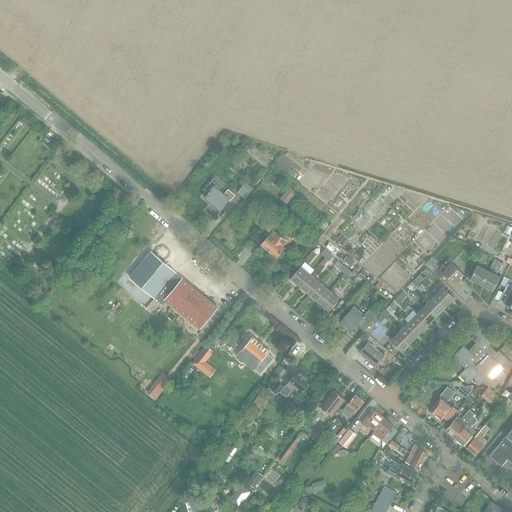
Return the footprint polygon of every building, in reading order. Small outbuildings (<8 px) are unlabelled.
[(82,174),(86,178),(94,171),(90,166),(82,174)] [(223,194),(219,191),(223,186),(213,178),(204,189),(208,193),(204,198),(211,203),(212,203),(219,209),(228,199),(230,200),(234,195),(227,189),(223,194)] [(298,178),(288,188),(294,195),(305,184),(298,178)] [(274,185),(280,190),(283,186),(278,181),(274,185)] [(245,182),(237,192),(244,198),(253,188),(245,182)] [(286,204),(294,194),(287,189),(279,199),(286,204)] [(269,233),(279,220),(280,218),(273,213),(271,214),(269,212),(263,220),(263,219),(259,224),(269,233)] [(500,242),(509,226),(500,221),(492,237),(500,242)] [(286,234),(284,238),(273,230),(269,236),(268,235),(260,245),(276,258),(284,249),(284,250),(292,239),(286,234)] [(337,251),(328,243),(326,247),(334,254),(337,251)] [(324,258),(328,253),(324,249),(320,254),(324,258)] [(150,252),(129,277),(154,297),(167,308),(170,304),(199,328),(216,307),(150,252)] [(329,261),(333,257),(328,253),(324,258),(329,261)] [(483,264),(487,256),(482,254),(478,262),(483,264)] [(347,257),(344,261),(350,266),(353,262),(347,257)] [(442,265),(439,269),(429,259),(425,264),(435,273),(434,273),(445,283),(449,279),(453,284),(463,274),(451,263),(446,269),(442,265)] [(494,259),(489,268),(494,270),(495,269),(498,271),(502,263),(494,259)] [(300,287),(310,275),(300,266),(290,279),(300,287)] [(481,285),(488,272),(477,266),(470,280),(481,285)] [(348,277),(351,273),(347,269),(343,273),(348,277)] [(488,272),(481,285),(493,291),(499,278),(488,272)] [(415,278),(419,282),(423,278),(419,274),(415,278)] [(309,295),(319,283),(310,275),(300,287),(309,295)] [(415,286),(419,282),(415,278),(411,282),(415,286)] [(318,303),(329,291),(319,283),(309,295),(318,303)] [(511,307),(511,286),(507,284),(498,302),(504,305),(504,304),(511,307)] [(366,294),(371,288),(367,285),(362,291),(366,294)] [(408,295),(411,292),(407,287),(403,291),(408,295)] [(433,296),(445,307),(454,298),(442,287),(433,296)] [(329,291),(318,303),(328,311),(338,299),(329,291)] [(398,296),(402,300),(406,296),(402,292),(398,296)] [(398,304),(402,300),(398,296),(394,300),(398,304)] [(436,316),(445,307),(433,296),(425,305),(436,316)] [(406,313),(410,309),(405,304),(401,308),(406,313)] [(428,325),(436,316),(425,305),(416,314),(428,325)] [(376,316),(369,309),(364,315),(353,306),(341,321),(351,331),(358,323),(365,329),(376,316)] [(380,314),(385,318),(389,314),(384,310),(380,314)] [(385,318),(380,314),(376,318),(387,329),(391,325),(389,323),(389,322),(385,318)] [(419,334),(428,325),(416,314),(407,323),(419,334)] [(176,326),(185,333),(189,327),(181,321),(176,326)] [(410,343),(419,334),(407,323),(399,332),(410,343)] [(510,361),(504,356),(498,350),(495,353),(488,347),(495,340),(481,327),(471,338),(476,343),(468,350),(463,345),(453,356),(466,369),(459,375),(468,384),(472,380),(477,385),(480,385),(483,381),(489,387),(496,388),(497,383),(489,375),(498,365),(502,369),(510,361)] [(186,332),(179,335),(182,342),(189,340),(186,332)] [(401,352),(410,343),(399,332),(390,341),(401,352)] [(364,333),(360,339),(364,342),(368,337),(364,333)] [(202,337),(195,346),(199,349),(206,340),(202,337)] [(242,350),(242,351),(258,364),(254,369),(260,373),(272,358),(267,353),(269,351),(253,337),(242,350)] [(375,366),(383,356),(367,342),(363,347),(361,346),(358,350),(359,351),(359,352),(375,366)] [(191,343),(185,349),(191,356),(198,350),(191,343)] [(205,346),(192,363),(199,369),(209,377),(215,370),(204,362),(212,352),(205,346)] [(185,379),(193,370),(188,366),(181,375),(185,379)] [(307,383),(310,380),(298,370),(284,387),(277,381),(271,389),(276,394),(280,389),(287,395),(293,388),(299,393),(301,390),(303,392),(309,385),(307,383)] [(446,402),(453,393),(455,394),(459,390),(465,395),(469,390),(464,386),(450,384),(429,410),(435,415),(435,414),(442,419),(443,417),(448,421),(456,410),(446,402)] [(486,400),(492,393),(493,392),(487,389),(481,396),(486,400)] [(331,416),(344,399),(332,390),(319,407),(331,416)] [(492,393),(486,400),(491,404),(497,397),(492,393)] [(259,395),(254,401),(261,407),(266,401),(259,395)] [(354,414),(364,402),(354,395),(341,411),(343,413),(350,418),(353,414),(354,414)] [(501,396),(493,406),(496,409),(505,399),(501,396)] [(304,410),(298,405),(295,407),(299,411),(296,415),(298,417),(304,410)] [(374,431),(384,418),(374,411),(374,412),(372,410),(361,423),(367,428),(368,426),(374,431)] [(454,438),(471,418),(474,414),(469,410),(461,419),(457,416),(445,431),(454,438)] [(233,426),(240,417),(237,415),(230,424),(233,426)] [(237,429),(244,420),(240,417),(233,426),(237,429)] [(384,418),(374,431),(372,433),(381,441),(393,426),(384,418)] [(471,418),(454,438),(463,446),(475,431),(471,428),(476,422),(471,418)] [(313,433),(318,437),(325,427),(320,423),(313,433)] [(332,423),(328,429),(334,433),(338,428),(332,423)] [(485,425),(465,448),(474,455),(486,441),(482,437),(489,428),(485,425)] [(511,427),(505,436),(505,437),(502,440),(488,456),(501,468),(509,459),(511,461),(511,464),(510,467),(511,468),(511,427)] [(349,429),(338,442),(346,448),(357,435),(349,429)] [(391,441),(397,444),(398,443),(396,442),(398,439),(399,440),(403,434),(399,431),(395,437),(394,437),(391,441)] [(296,436),(277,461),(281,464),(300,439),(296,436)] [(398,445),(397,444),(391,441),(388,445),(394,450),(398,445)] [(341,447),(336,443),(333,448),(338,451),(341,447)] [(410,453),(422,462),(427,454),(415,444),(410,453)] [(227,464),(237,449),(232,446),(222,461),(227,464)] [(418,470),(422,462),(410,453),(405,462),(418,470)] [(410,484),(416,473),(401,464),(397,470),(386,464),(383,471),(399,480),(400,478),(410,484)] [(253,488),(262,476),(256,471),(247,483),(253,488)] [(323,490),(321,481),(311,484),(312,486),(305,488),(303,492),(308,494),(323,490)] [(236,491),(239,486),(234,483),(231,488),(236,491)] [(378,499),(389,505),(396,492),(384,486),(378,499)] [(195,494),(187,497),(192,511),(200,509),(195,494)] [(360,497),(354,506),(361,510),(366,501),(360,497)] [(385,511),(389,505),(378,499),(371,511),(370,511),(385,511)] [(506,511),(507,511),(490,501),(483,511),(506,511)]
